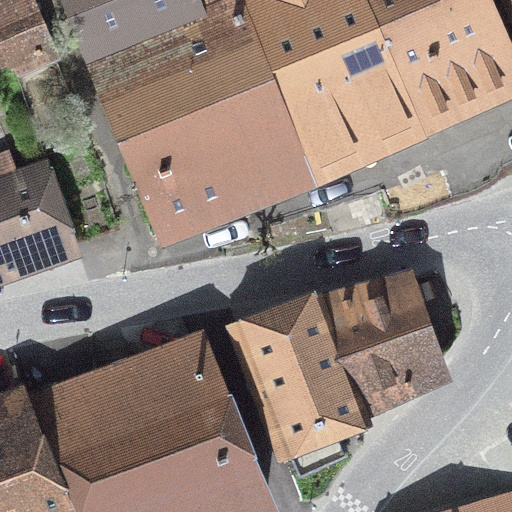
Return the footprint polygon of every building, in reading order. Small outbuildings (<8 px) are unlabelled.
[(0,0),(0,41),(9,61),(13,59),(19,73),(45,62),(39,48),(51,43),(33,0),(0,0)] [(92,73),(160,235),(314,173),(241,0),(198,0),(206,23),(92,73)] [(421,125),(364,0),(241,0),(314,173),(421,125)] [(364,0),(421,125),(511,83),(511,57),(487,0),(364,0)] [(0,270),(73,245),(45,164),(0,180),(0,270)] [(322,299),(365,412),(427,384),(440,362),(408,273),(322,299)] [(332,426),(365,412),(322,299),(236,325),(300,476),(346,455),(332,426)] [(259,511),(264,510),(194,344),(35,403),(80,511),(259,511)] [(0,511),(74,511),(25,394),(0,403),(0,511)] [(511,511),(511,496),(453,511),(511,511)]
